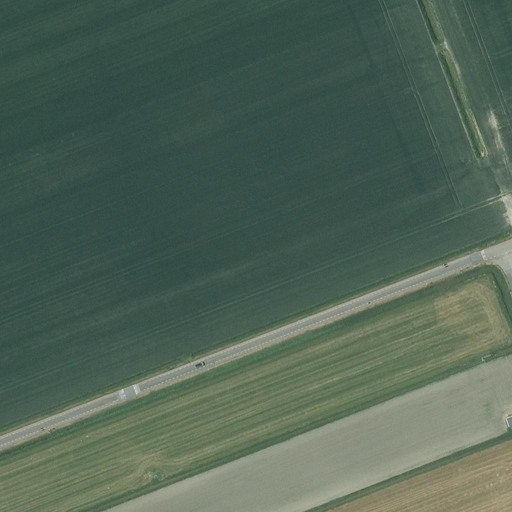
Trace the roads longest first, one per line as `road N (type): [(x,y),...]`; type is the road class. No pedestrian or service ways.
road 1 (tertiary): [(0,444),(502,249)]
road 2 (track): [(511,206),(434,0)]
